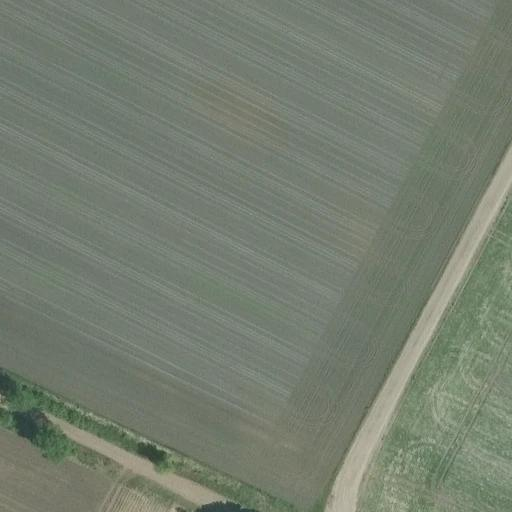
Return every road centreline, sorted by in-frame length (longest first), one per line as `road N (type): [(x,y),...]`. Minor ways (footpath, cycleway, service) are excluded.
road 1 (track): [(511,162),(349,476),(339,511)]
road 2 (track): [(238,511),(0,399)]
